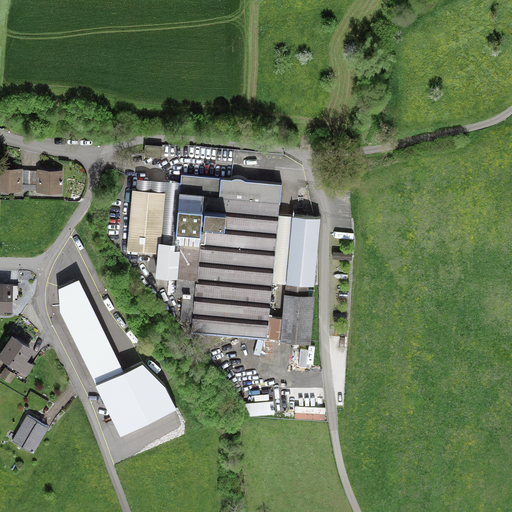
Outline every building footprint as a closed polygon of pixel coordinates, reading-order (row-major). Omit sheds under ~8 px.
[(143,156),(160,158),(161,147),(144,145),(143,156)] [(18,191),(19,170),(0,169),(0,187),(8,187),(7,190),(18,191)] [(61,181),(59,181),(60,172),(39,171),(38,191),(49,192),(49,189),(59,189),(59,184),(61,184),(61,181)] [(191,321),(190,332),(266,339),(267,338),(281,340),(282,340),(308,343),(311,297),(307,296),(308,284),(313,285),(319,217),(292,215),(285,282),(286,282),(283,318),(268,317),(278,203),(279,203),(281,183),(244,180),(241,178),(238,177),(234,177),(231,179),(180,174),(175,238),(180,239),(179,249),(173,248),(174,243),(159,242),(164,192),(132,189),(127,249),(158,252),(156,274),(177,276),(175,295),(182,295),(180,320),(191,321)] [(17,300),(17,286),(10,286),(10,285),(0,284),(0,309),(1,310),(1,308),(10,309),(10,300),(17,300)] [(21,361),(28,350),(12,340),(1,356),(26,373),(30,366),(21,361)] [(263,350),(246,349),(246,356),(262,357),(263,350)] [(299,349),(298,367),(305,367),(307,350),(299,349)] [(0,377),(8,382),(13,374),(5,370),(0,377)] [(246,416),(273,414),(272,402),(245,404),(246,416)] [(47,426),(27,415),(12,441),(32,453),(47,426)]
